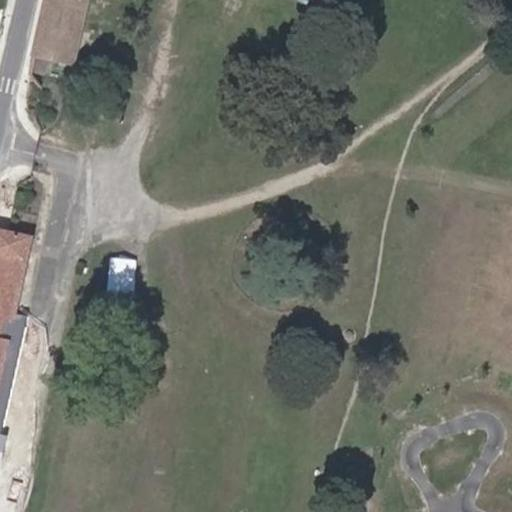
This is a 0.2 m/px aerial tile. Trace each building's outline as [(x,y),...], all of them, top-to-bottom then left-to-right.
[(75,64),(89,0),(46,0),(34,55),(53,59),(75,64)] [(325,0),(301,0),(321,10),(325,0)] [(49,77),(53,59),(34,55),(30,73),(49,77)] [(0,385),(10,341),(6,340),(10,322),(14,323),(32,238),(9,234),(0,231),(0,385)] [(82,370),(91,312),(74,309),(64,367),(82,370)]
